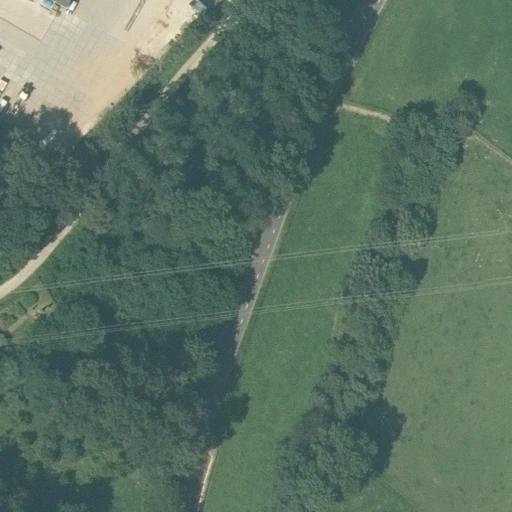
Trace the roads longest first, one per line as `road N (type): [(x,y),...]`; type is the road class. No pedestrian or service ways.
road 1 (tertiary): [(175,511),(291,162),(371,0)]
road 2 (track): [(247,0),(0,293)]
